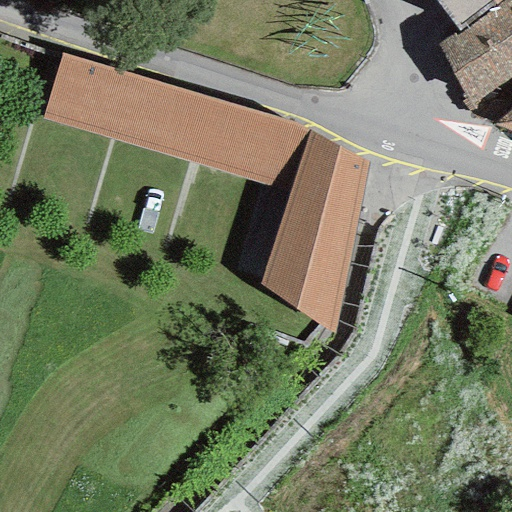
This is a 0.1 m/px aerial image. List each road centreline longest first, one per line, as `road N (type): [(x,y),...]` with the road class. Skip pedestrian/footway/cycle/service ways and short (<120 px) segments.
road 1 (residential): [(0,13),(426,147)]
road 2 (residential): [(398,0),(426,147)]
